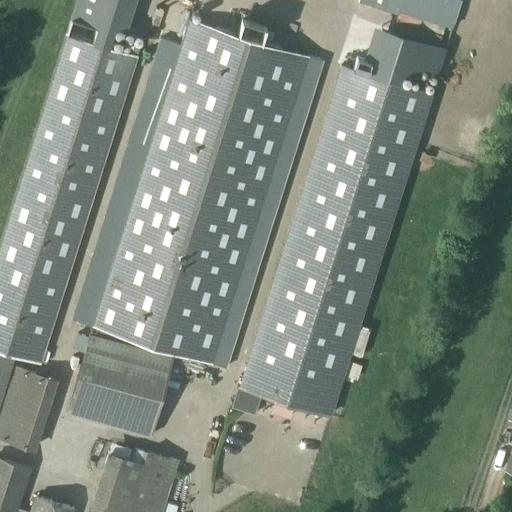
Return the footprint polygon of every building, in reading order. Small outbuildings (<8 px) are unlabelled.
[(188,16),(89,332),(67,412),(151,435),(174,351),(212,363),(310,54),(188,16)] [(65,30),(0,237),(0,402),(15,355),(40,362),(138,54),(65,30)] [(341,62),(239,387),(285,401),(330,415),(432,91),(341,62)] [(0,413),(0,437),(35,448),(58,377),(16,363),(0,413)] [(92,509),(102,511),(162,511),(178,461),(146,453),(144,460),(111,449),(92,509)] [(32,465),(0,454),(0,511),(25,511),(27,509),(19,506),(32,465)] [(25,511),(72,511),(74,506),(35,494),(30,510),(27,509),(25,511)]
